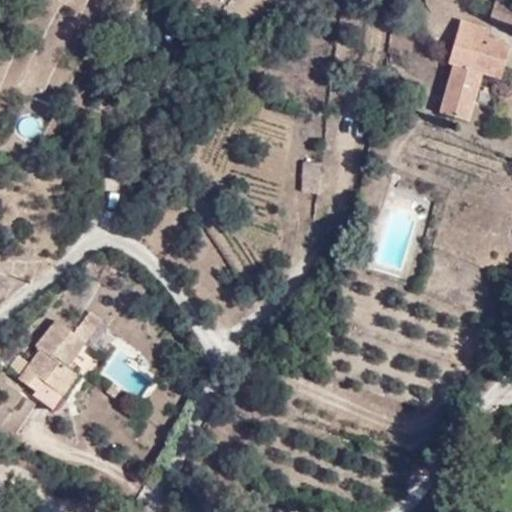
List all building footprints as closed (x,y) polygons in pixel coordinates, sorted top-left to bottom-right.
[(511,24),(511,3),(499,0),(494,19),(511,24)] [(477,41),(481,27),(467,23),(463,38),(477,41)] [(488,30),(481,27),(477,41),(463,38),(454,64),(459,65),(474,70),(482,47),(488,49),(490,41),(487,40),(488,30)] [(511,48),(511,46),(490,41),(488,49),(482,47),(474,70),(459,65),(444,115),(470,123),(485,74),(504,77),(511,48)] [(302,199),(312,165),(293,161),(284,195),(302,199)] [(364,234),(367,220),(351,216),(347,229),(364,234)] [(104,267),(96,281),(109,288),(117,275),(104,267)] [(77,336),(93,349),(106,332),(90,320),(77,336)] [(75,373),(93,349),(77,336),(61,324),(41,350),(47,357),(25,385),(63,415),(87,382),(75,373)] [(19,346),(6,338),(0,345),(0,355),(10,362),(19,346)]
